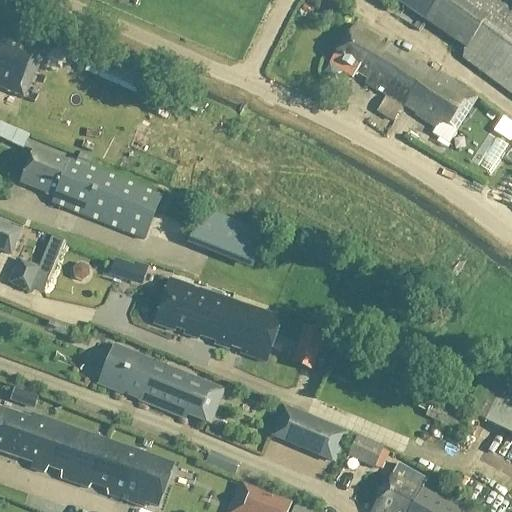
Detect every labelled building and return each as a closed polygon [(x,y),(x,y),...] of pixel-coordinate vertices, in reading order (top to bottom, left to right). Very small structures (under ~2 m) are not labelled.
[(385,0),(463,52),(461,61),(511,99),(511,7),(502,0),(385,0)] [(353,28),(327,67),(351,82),(355,76),(365,82),(363,86),(402,110),(405,105),(415,112),(414,118),(435,130),(430,137),(446,147),(455,134),(475,102),(389,51),(390,49),(353,28)] [(0,85),(16,92),(24,73),(33,77),(43,53),(0,34),(0,85)] [(113,82),(109,92),(137,104),(142,94),(113,82)] [(166,92),(162,103),(194,116),(199,106),(166,92)] [(73,129),(123,144),(129,124),(79,109),(73,129)] [(486,142),(511,160),(511,131),(500,123),(486,142)] [(0,143),(23,154),(28,139),(0,126),(0,143)] [(67,166),(32,152),(18,186),(52,200),(50,206),(142,242),(159,200),(87,172),(91,160),(79,156),(74,166),(68,164),(67,166)] [(511,210),(511,194),(508,193),(501,205),(511,210)] [(199,218),(188,249),(252,272),(264,241),(199,218)] [(18,235),(0,227),(0,254),(9,258),(18,235)] [(37,272),(17,264),(11,279),(31,287),(37,272)] [(126,282),(130,272),(112,265),(108,275),(126,282)] [(214,349),(230,304),(169,283),(154,328),(172,334),(174,329),(184,333),(182,338),(196,342),(198,336),(216,342),(213,348),(214,349)] [(279,321),(230,304),(214,349),(227,353),(229,348),(240,352),(239,357),(263,366),(279,321)] [(295,352),(314,359),(322,336),(303,330),(295,352)] [(153,364),(113,348),(98,387),(124,398),(127,391),(141,397),(138,403),(183,422),(185,416),(207,425),(221,392),(166,370),(165,373),(152,368),(153,364)] [(464,415),(511,440),(511,393),(503,389),(484,378),(464,415)] [(32,413),(37,399),(13,391),(8,405),(32,413)] [(88,486),(103,443),(30,417),(28,422),(0,412),(0,456),(30,467),(29,471),(43,476),(46,473),(59,477),(59,482),(83,490),(88,486)] [(333,465),(345,436),(302,418),(290,447),(333,465)] [(166,470),(168,465),(103,443),(88,486),(101,490),(102,497),(139,509),(141,504),(153,508),(166,470)] [(356,444),(352,452),(373,461),(377,453),(356,444)] [(376,464),(349,454),(346,464),(383,478),(391,457),(380,453),(376,464)] [(229,465),(207,457),(203,468),(224,476),(229,465)] [(460,509),(422,488),(425,484),(396,468),(371,511),(466,511),(461,509),(460,509)] [(165,511),(179,474),(166,470),(153,508),(163,511),(165,511)] [(288,511),(290,508),(243,490),(237,504),(250,509),(248,511),(288,511)]
